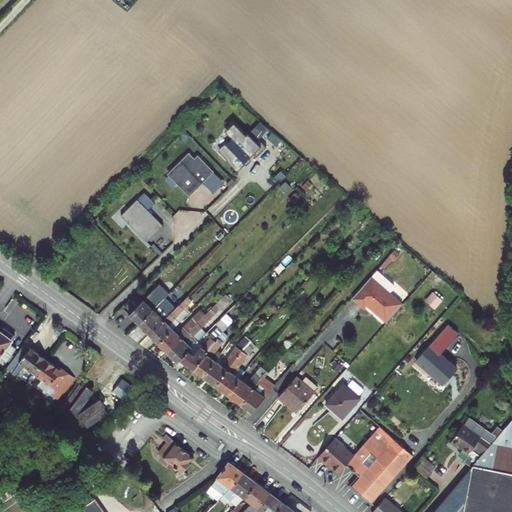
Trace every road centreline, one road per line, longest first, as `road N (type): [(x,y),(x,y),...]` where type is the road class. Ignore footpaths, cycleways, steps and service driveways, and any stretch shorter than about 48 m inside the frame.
road 1 (tertiary): [(91,327),(235,436)]
road 2 (residential): [(91,327),(182,241),(192,221)]
road 3 (tertiary): [(235,436),(339,511)]
road 4 (residential): [(235,436),(317,344)]
